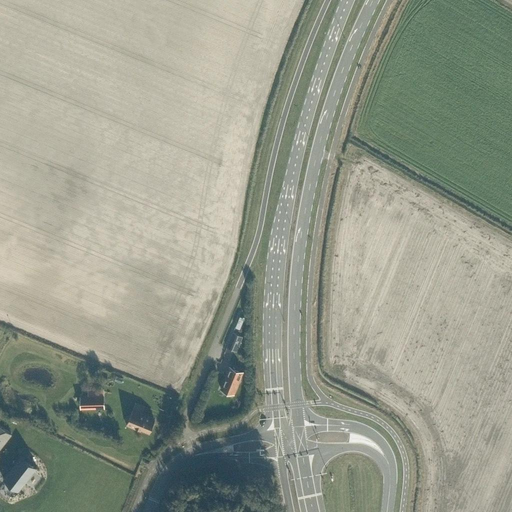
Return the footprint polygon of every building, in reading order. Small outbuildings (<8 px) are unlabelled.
[(240,316),(235,327),(240,328),(244,317),(240,316)] [(234,332),(228,347),(237,351),(243,335),(234,332)] [(231,366),(222,389),(234,394),(243,371),(231,366)] [(105,409),(105,399),(104,388),(88,389),(88,396),(81,396),(81,409),(105,409)] [(136,407),(147,411),(149,405),(139,401),(136,407)] [(134,407),(126,424),(141,430),(141,428),(150,432),(156,419),(144,413),(145,412),(134,407)] [(0,424),(0,448),(12,433),(0,424)] [(22,453),(3,477),(4,477),(6,474),(21,485),(18,489),(19,489),(38,465),(37,465),(22,454),(23,453),(22,453)]
